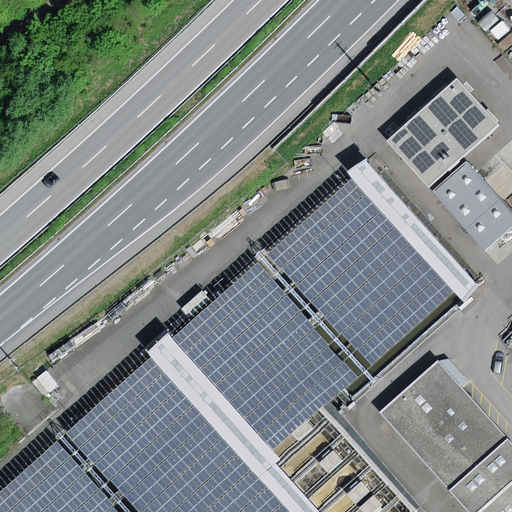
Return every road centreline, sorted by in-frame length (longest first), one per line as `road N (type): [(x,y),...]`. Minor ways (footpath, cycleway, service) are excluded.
road 1 (motorway): [(0,318),(345,0)]
road 2 (motorway): [(261,0),(0,241)]
